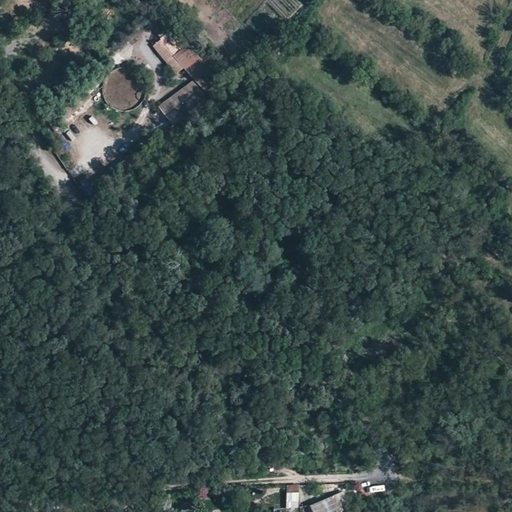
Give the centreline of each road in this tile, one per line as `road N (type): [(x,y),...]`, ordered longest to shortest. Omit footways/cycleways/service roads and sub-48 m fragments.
road 1 (unclassified): [(0,108),(166,345),(200,370),(325,387),(347,403),(387,468)]
road 2 (track): [(387,468),(409,487),(511,486)]
